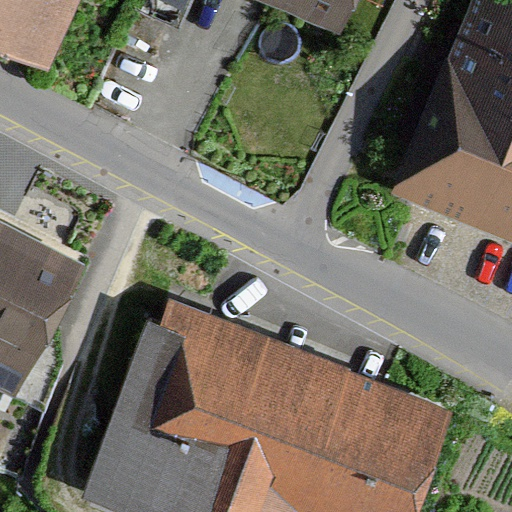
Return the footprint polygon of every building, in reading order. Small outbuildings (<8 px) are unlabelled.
[(0,0),(0,23),(49,45),(68,0),(0,0)] [(271,0),(349,33),(362,0),(271,0)] [(511,0),(470,0),(393,186),(511,235),(511,0)] [(0,356),(26,368),(81,244),(0,200),(0,356)] [(334,511),(410,511),(450,411),(167,301),(94,486),(159,511),(320,511),(322,507),(334,511)]
